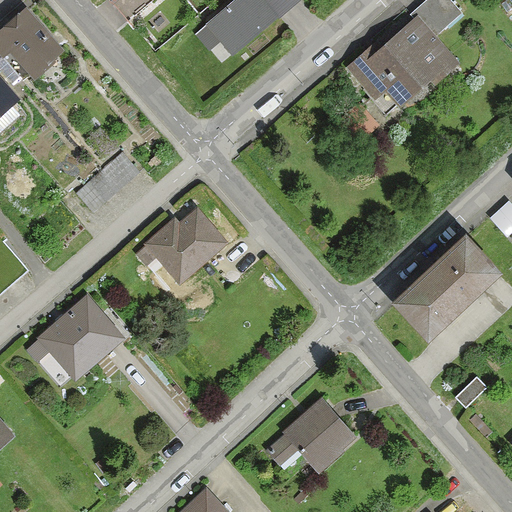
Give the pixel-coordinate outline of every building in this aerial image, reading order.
[(109,0),(116,8),(125,0),(109,0)] [(230,0),(206,21),(232,52),(280,11),(270,0),(230,0)] [(374,41),(345,68),(373,99),(363,107),(379,124),(429,79),(434,83),(459,61),(436,36),(462,12),(450,0),(426,0),(408,17),(410,20),(379,48),(374,41)] [(25,6),(0,27),(0,55),(21,80),(24,83),(63,50),(25,6)] [(0,55),(0,72),(12,87),(21,80),(0,55)] [(0,84),(0,134),(25,113),(0,84)] [(123,154),(76,194),(93,215),(140,174),(123,154)] [(143,243),(178,283),(226,242),(195,207),(178,223),(173,217),(143,243)] [(468,237),(393,306),(428,343),(503,275),(468,237)] [(0,293),(25,271),(6,250),(0,255),(0,293)] [(87,294),(36,338),(76,384),(127,341),(87,294)] [(478,377),(458,396),(468,406),(488,387),(478,377)] [(321,398),(265,449),(283,468),(300,453),(318,473),(357,438),(321,398)] [(0,445),(14,434),(0,418),(0,445)] [(228,511),(206,487),(179,511),(228,511)]
